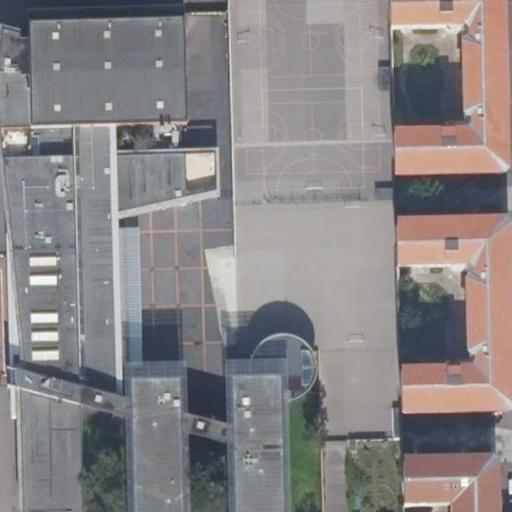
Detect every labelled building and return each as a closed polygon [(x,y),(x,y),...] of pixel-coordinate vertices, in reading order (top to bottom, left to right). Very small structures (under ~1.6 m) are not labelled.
[(227,0),(234,352),(267,352),(267,351),(268,351),(269,350),(270,350),(271,349),(272,349),(273,349),(273,348),(274,348),(275,348),(276,348),(277,348),(278,347),(279,347),(280,347),(281,347),(282,347),(283,347),(284,347),(285,347),(286,348),(287,348),(288,348),(289,348),(289,349),(290,349),(291,349),(291,350),(292,350),(293,350),(293,351),(294,351),(315,350),(397,348),(397,341),(396,297),(395,268),(394,225),(393,176),(392,132),(391,102),(389,59),(389,29),(387,0),(227,0)] [(387,0),(389,29),(467,27),(467,39),(464,39),(459,47),(461,112),(466,118),(471,118),(470,125),(465,131),(392,132),(393,176),(499,173),(504,167),(500,0),(387,0)] [(182,11),(26,15),(26,21),(27,38),(18,38),(18,34),(4,30),(0,42),(0,165),(11,254),(25,373),(4,368),(5,386),(14,389),(17,511),(81,511),(78,406),(127,420),(129,511),(181,511),(180,434),(229,448),(230,511),(282,511),(280,397),(287,396),(295,393),(301,387),(305,379),(306,370),(304,362),(299,355),(294,351),(293,351),(293,350),(292,350),(291,350),(291,349),(290,349),(289,349),(289,348),(288,348),(287,348),(286,348),(285,347),(284,347),(283,347),(282,347),(281,347),(280,347),(279,347),(278,347),(277,348),(276,348),(275,348),(274,348),(273,348),(273,349),(272,349),(271,349),(270,350),(269,350),(268,351),(267,351),(267,352),(260,358),(257,365),(256,373),(257,380),(227,381),(228,429),(179,416),(178,382),(126,384),(127,401),(107,396),(102,206),(214,191),(213,154),(179,155),(178,125),(184,125),(182,11)] [(405,59),(389,59),(391,102),(406,102),(405,59)] [(398,373),(399,413),(504,410),(510,403),(508,314),(506,229),(501,222),(394,225),(395,268),(468,266),(472,269),(472,278),(468,278),(465,282),(466,355),(469,357),(475,357),(475,367),(471,371),(398,373)] [(411,297),(396,297),(397,341),(412,341),(411,297)] [(402,511),(402,507),(401,462),(399,413),(398,373),(397,348),(315,350),(319,511),(402,511)] [(493,511),(493,467),(487,462),(401,462),(402,507),(431,507),(439,498),(455,498),(455,511),(493,511)]
